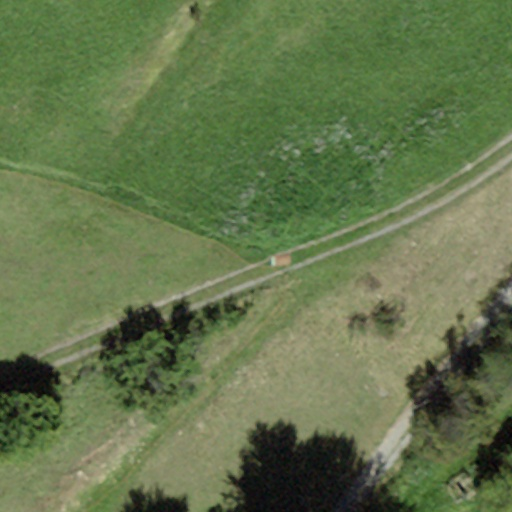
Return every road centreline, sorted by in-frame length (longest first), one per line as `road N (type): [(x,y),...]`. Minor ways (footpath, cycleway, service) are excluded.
road 1 (track): [(0,406),(129,338),(375,237),(511,162)]
road 2 (track): [(511,294),(337,511)]
